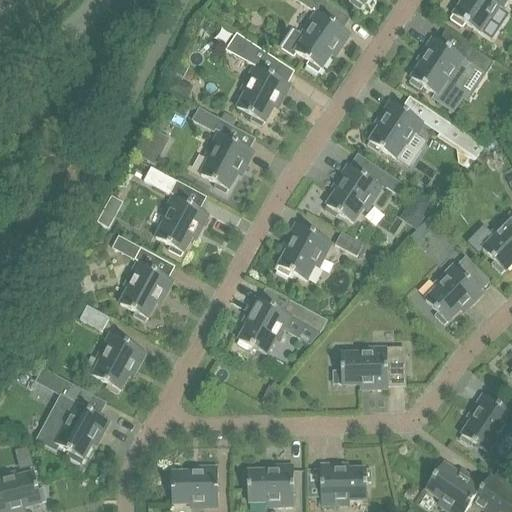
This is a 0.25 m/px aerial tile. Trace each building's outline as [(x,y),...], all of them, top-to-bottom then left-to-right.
[(293,0),(312,12),(319,0),(293,0)] [(350,0),(349,4),(360,11),(367,0),(350,0)] [(500,11),(506,0),(464,0),(451,21),(462,28),(465,24),(479,34),(496,8),(500,11)] [(350,35),(343,30),(317,13),(308,25),(312,28),(305,39),(294,32),(282,51),(293,58),(296,54),(309,63),(306,67),(318,75),(338,45),(341,47),(350,35)] [(270,75),(278,63),(236,35),(225,52),(255,68),(248,81),(252,83),(237,110),(252,118),(250,122),(262,129),(279,97),(283,99),(290,86),(270,75)] [(494,65),(466,47),(460,57),(433,39),(425,52),(428,54),(409,84),(420,92),(423,88),(437,97),(434,101),(454,114),(466,95),(462,92),(477,69),(487,76),(494,65)] [(192,87),(182,82),(188,71),(177,66),(164,90),(186,101),(192,87)] [(416,137),(422,127),(424,124),(403,110),(395,105),(391,102),(383,115),(386,118),(379,128),(367,147),(378,155),(381,151),(395,160),(409,169),(425,143),(416,137)] [(214,134),(221,122),(200,111),(193,123),(214,134)] [(225,115),(221,122),(232,128),(236,121),(225,115)] [(450,129),(442,141),(476,163),(484,151),(450,129)] [(215,150),(209,162),(201,177),(216,185),(213,189),(226,196),(242,165),(246,167),(254,153),(219,134),(212,148),(215,150)] [(352,225),(362,209),(369,199),(373,201),(381,189),(349,167),(340,179),(344,182),(324,211),(335,219),(338,215),(352,225)] [(169,197),(176,183),(151,169),(144,183),(169,197)] [(406,188),(393,179),(386,189),(400,198),(406,188)] [(197,227),(201,229),(208,216),(174,197),(166,211),(170,213),(156,240),(170,248),(168,252),(181,259),(197,227)] [(484,228),(467,245),(478,255),(482,251),(494,263),(491,266),(501,276),(511,264),(511,215),(501,226),(504,229),(495,238),(491,235),(484,228)] [(113,222),(102,216),(97,225),(108,231),(113,222)] [(418,229),(425,235),(433,226),(425,220),(410,238),(411,238),(418,229)] [(293,241),(287,252),(276,272),(289,279),(291,275),(306,282),(320,255),(324,257),(331,244),(297,225),(289,239),(293,241)] [(341,235),(335,247),(357,258),(363,246),(341,235)] [(133,263),(140,250),(119,238),(111,252),(133,263)] [(444,327),(459,311),(469,302),(472,305),(483,294),(469,280),(478,271),(466,258),(456,268),(455,266),(444,277),(447,280),(425,302),(437,314),(434,317),(444,327)] [(173,282),(169,280),(138,263),(131,277),(135,279),(120,306),(135,314),(133,318),(145,325),(162,294),(166,296),(173,282)] [(247,327),(237,346),(249,353),(251,349),(266,357),(275,341),(281,329),(284,332),(310,346),(320,334),(327,323),(327,322),(291,303),(291,304),(285,314),(260,301),(257,299),(250,313),(254,315),(247,327)] [(109,319),(87,308),(80,321),(102,333),(109,319)] [(107,351),(101,363),(93,378),(108,386),(105,390),(118,397),(134,365),(138,367),(146,354),(111,335),(104,349),(107,351)] [(405,350),(387,350),(372,350),(372,355),(341,356),(341,372),(337,372),(337,386),(373,386),(373,390),(388,390),(388,371),(406,371),(405,350)] [(59,448),(71,454),(69,458),(81,465),(98,434),(102,436),(109,422),(96,415),(102,402),(68,384),(61,396),(63,397),(38,443),(56,452),(59,448)] [(479,411),(472,422),(459,441),(471,449),(473,445),(487,454),(504,428),(508,431),(511,424),(511,414),(484,396),(475,409),(479,411)] [(466,511),(472,504),(484,511),(511,511),(511,493),(489,478),(483,487),(471,479),(469,482),(439,462),(431,474),(435,476),(425,491),(451,508),(448,511),(449,511),(466,511)] [(336,471),(336,467),(320,467),(321,507),(337,506),(337,502),(367,501),(367,484),(372,484),(371,470),(336,471)] [(248,504),(266,503),(279,503),(279,508),(294,507),(294,468),(278,468),(278,472),(243,473),(243,487),(248,487),(248,504)] [(218,469),(202,470),(202,474),(167,475),(167,489),(172,488),(172,505),(203,505),(203,509),(219,509),(218,469)] [(39,491),(34,474),(5,482),(4,478),(0,478),(0,511),(12,511),(47,503),(43,490),(39,491)]
